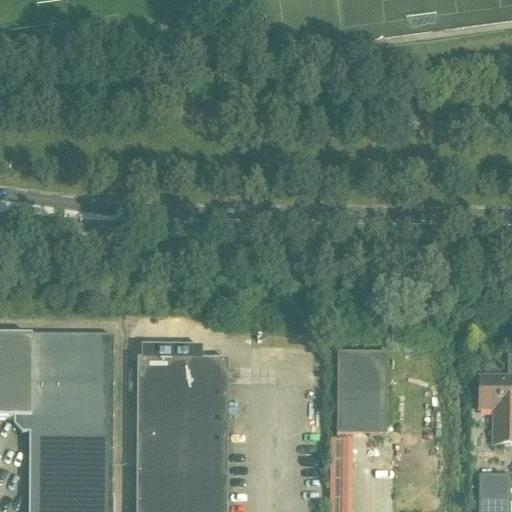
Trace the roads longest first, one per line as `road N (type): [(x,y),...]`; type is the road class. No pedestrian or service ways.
road 1 (tertiary): [(277,233),(0,197)]
road 2 (tertiary): [(0,227),(277,233)]
road 3 (tertiary): [(277,233),(508,233)]
